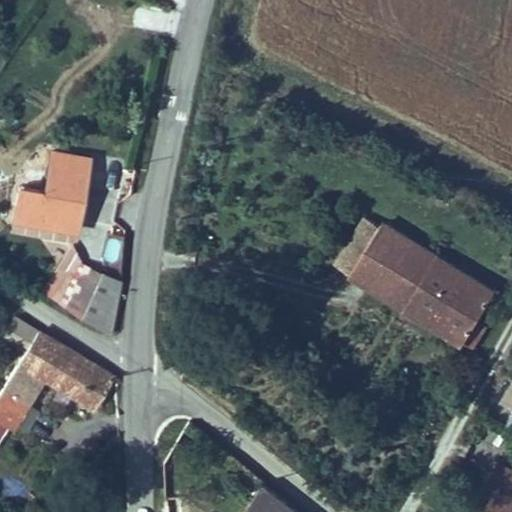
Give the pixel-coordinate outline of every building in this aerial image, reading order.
[(29,206),(26,234),(90,241),(99,168),(62,162),(57,209),(29,206)] [(363,277),(414,309),(442,263),(392,233),(363,277)] [(414,309),(492,358),(511,325),(511,323),(503,317),(509,306),(442,263),(414,309)] [(94,278),(73,314),(128,348),(129,336),(129,322),(130,310),(131,301),(94,278)] [(126,388),(51,337),(1,418),(23,432),(55,382),(109,415),(126,388)] [(511,382),(508,380),(491,405),(511,418),(511,382)] [(498,511),(511,511),(511,471),(505,467),(484,502),(499,510),(498,511)] [(288,511),(259,490),(244,511),(288,511)]
